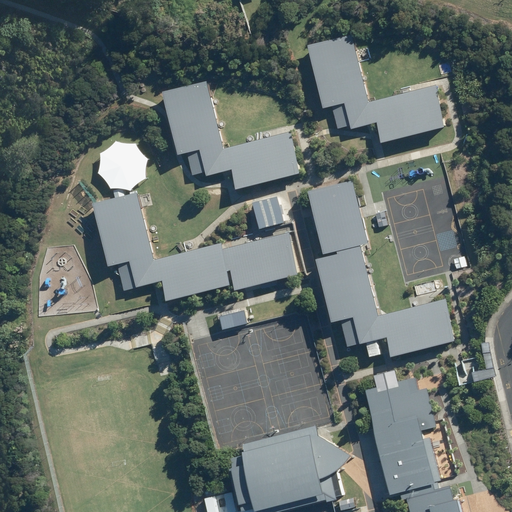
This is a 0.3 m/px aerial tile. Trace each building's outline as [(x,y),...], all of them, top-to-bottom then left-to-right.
[(438,88),(368,105),(351,35),(319,42),(340,128),(353,124),(354,127),(380,122),(384,141),(447,126),(438,88)] [(294,134),(223,152),(206,82),(174,89),(195,175),(208,171),(209,175),(234,169),(239,188),(303,172),(294,134)] [(458,340),(448,301),(378,319),(360,245),(367,243),(355,196),(359,195),(355,179),(310,190),(326,253),(338,250),(339,253),(327,256),(350,346),(389,336),(394,356),(458,340)] [(224,246),(153,263),(136,193),(102,201),(125,290),(165,279),(170,300),(232,284),(229,271),(233,270),(238,289),(301,274),(291,235),(226,252),(224,246)] [(498,376),(491,342),(483,344),(488,369),(474,373),(476,381),(498,376)] [(439,489),(438,483),(444,481),(432,437),(427,438),(425,430),(438,427),(428,388),(420,390),(417,377),(400,381),(397,370),(376,376),(379,387),(368,390),(393,494),(402,492),(404,500),(410,499),(412,511),(462,511),(459,498),(456,499),(452,486),(439,489)] [(245,447),(247,455),(233,459),(246,509),(259,506),(260,511),(274,511),(339,496),(322,428),(245,447)]
